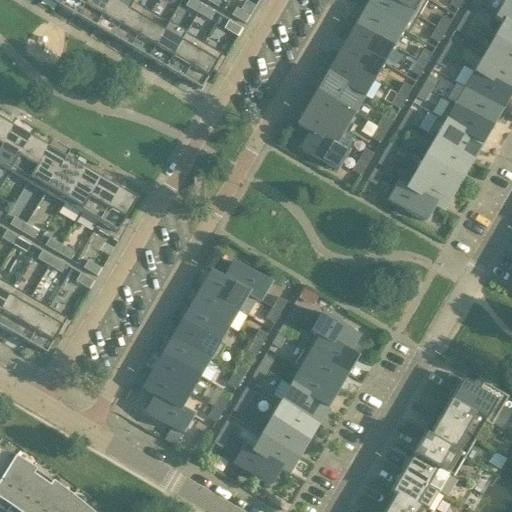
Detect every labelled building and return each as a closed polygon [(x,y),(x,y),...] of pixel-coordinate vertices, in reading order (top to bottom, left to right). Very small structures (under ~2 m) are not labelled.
[(62,0),(58,7),(76,18),(86,0),(62,0)] [(86,0),(76,18),(94,28),(110,0),(86,0)] [(125,0),(110,0),(94,28),(112,38),(132,4),(125,0)] [(188,0),(184,7),(197,14),(202,6),(191,0),(188,0)] [(221,0),(205,0),(205,1),(217,8),(221,0)] [(407,35),(417,18),(387,0),(373,0),(367,10),(402,31),(402,32),(407,35)] [(387,0),(417,18),(427,0),(387,0)] [(457,11),(463,0),(451,0),(449,6),(457,11)] [(494,19),(502,24),(503,23),(511,28),(511,4),(505,0),(494,19)] [(132,4),(112,38),(129,49),(149,14),(132,4)] [(214,13),(202,6),(197,14),(209,21),(214,13)] [(245,25),(250,17),(236,9),(231,17),(245,25)] [(467,9),(461,20),(469,25),(476,14),(467,9)] [(402,31),(367,10),(357,27),(392,48),(402,32),(402,31)] [(149,14),(129,49),(147,59),(167,25),(149,14)] [(435,28),(444,33),(450,22),(441,17),(435,28)] [(463,36),(469,25),(461,20),(454,31),(463,36)] [(223,30),(237,38),(242,30),(228,22),(223,30)] [(511,28),(503,23),(502,24),(493,39),(511,50),(511,28)] [(167,25),(147,59),(164,69),(185,35),(167,25)] [(383,64),(392,48),(357,27),(347,44),(383,64)] [(438,44),(444,33),(435,28),(429,39),(438,44)] [(185,35),(164,69),(182,80),(202,45),(185,35)] [(483,56),(511,72),(511,50),(493,39),(483,56)] [(441,53),(449,58),(456,47),(447,42),(441,53)] [(373,81),(383,64),(347,44),(338,60),(373,81)] [(202,45),(182,80),(201,91),(211,72),(216,74),(225,59),(202,45)] [(423,50),(416,61),(424,66),(431,55),(423,50)] [(443,69),(449,58),(441,53),(435,64),(443,69)] [(473,73),(509,93),(511,87),(511,72),(483,56),(473,73)] [(363,98),(373,81),(338,60),(328,77),(363,98)] [(418,77),(424,66),(416,61),(410,72),(418,77)] [(509,93),(473,73),(464,89),(499,110),(500,109),(509,93)] [(421,87),(430,92),(436,81),(428,76),(421,87)] [(354,114),(363,98),(328,77),(319,92),(318,94),(354,114)] [(396,95),(405,100),(411,89),(402,84),(396,95)] [(424,103),(430,92),(421,87),(415,98),(424,103)] [(464,89),(454,105),(454,106),(491,128),(502,110),(500,109),(499,110),(464,89)] [(306,109),(344,131),(354,114),(318,94),(319,92),(317,91),(306,109)] [(399,111),(405,100),(396,95),(390,106),(399,111)] [(444,123),(481,144),(491,128),(454,106),(454,105),(449,102),(438,120),(444,123)] [(334,148),(335,146),(344,131),(306,109),(296,127),(310,135),(311,134),(334,148)] [(409,109),(402,120),(410,125),(417,114),(409,109)] [(383,117),(377,128),(385,133),(392,122),(383,117)] [(0,120),(0,147),(12,127),(0,120)] [(404,136),(410,125),(402,120),(396,131),(404,136)] [(444,123),(434,139),(470,160),(469,161),(471,162),(481,144),(444,123)] [(12,127),(0,147),(0,167),(9,172),(29,138),(12,127)] [(379,144),(385,133),(377,128),(371,139),(379,144)] [(311,134),(310,135),(301,151),(336,172),(347,153),(335,146),(334,148),(311,134)] [(29,138),(9,172),(27,183),(47,148),(29,138)] [(460,176),(469,161),(470,160),(434,139),(425,156),(460,176)] [(389,143),(382,154),(391,159),(397,147),(389,143)] [(47,148),(27,183),(45,193),(65,159),(47,148)] [(364,150),(358,161),(366,166),(373,155),(364,150)] [(385,169),(391,159),(382,154),(376,164),(385,169)] [(415,173),(450,193),(460,176),(425,156),(415,173)] [(65,159),(45,193),(62,204),(82,169),(65,159)] [(360,177),(366,166),(358,161),(352,172),(360,177)] [(82,169),(62,204),(80,214),(100,179),(82,169)] [(373,170),(366,181),(375,186),(382,175),(373,170)] [(432,205),(432,206),(440,211),(450,193),(415,173),(406,188),(405,189),(432,205)] [(97,224),(118,190),(100,179),(80,214),(96,224),(97,224)] [(203,200),(203,179),(193,179),(192,200),(203,200)] [(422,222),(432,206),(432,205),(405,189),(406,188),(398,183),(387,202),(422,222)] [(97,224),(96,224),(94,229),(117,243),(130,222),(125,219),(136,200),(118,190),(97,224)] [(21,233),(26,225),(13,218),(9,226),(21,233)] [(38,232),(26,225),(21,233),(33,240),(38,232)] [(1,239),(13,246),(18,239),(5,231),(1,239)] [(56,254),(61,246),(49,238),(44,247),(56,254)] [(30,246),(18,239),(13,246),(25,253),(30,246)] [(73,253),(61,246),(56,254),(68,260),(73,253)] [(36,260),(49,267),(53,259),(41,252),(36,260)] [(65,266),(53,259),(49,267),(61,274),(65,266)] [(97,278),(101,270),(87,262),(82,270),(97,278)] [(248,295),(247,296),(260,303),(271,285),(235,264),(225,280),(225,281),(248,295)] [(203,290),(238,311),(247,296),(248,295),(225,281),(225,280),(213,273),(203,290)] [(75,283),(89,291),(94,283),(79,275),(75,283)] [(0,309),(12,289),(0,282),(0,309)] [(0,328),(9,334),(30,300),(12,289),(0,309),(0,328)] [(203,290),(193,307),(229,328),(238,311),(203,290)] [(278,298),(271,308),(280,313),(286,303),(278,298)] [(47,310),(30,300),(9,334),(27,344),(47,310)] [(293,306),(287,317),(295,322),(301,311),(293,306)] [(219,345),(219,344),(229,328),(193,307),(183,324),(219,345)] [(273,324),(280,313),(271,308),(265,319),(273,324)] [(47,310),(27,344),(45,355),(56,336),(61,339),(70,323),(47,310)] [(310,333),(313,334),(314,333),(346,352),(346,351),(356,335),(321,314),(310,333)] [(283,323),(277,334),(285,339),(292,328),(283,323)] [(219,345),(183,324),(174,339),(173,340),(209,361),(209,362),(214,365),(224,347),(219,344),(219,345)] [(258,331),(252,342),(260,347),(267,336),(258,331)] [(357,357),(346,351),(346,352),(314,333),(313,334),(304,350),(346,375),(357,357)] [(279,350),(285,339),(277,334),(271,345),(279,350)] [(199,378),(209,362),(209,361),(173,340),(174,339),(172,338),(162,356),(199,378)] [(254,357),(260,347),(252,342),(246,352),(254,357)] [(336,393),(346,375),(304,350),(293,367),(299,370),(299,369),(335,390),(334,391),(336,393)] [(190,395),(199,378),(162,356),(151,373),(154,375),(154,374),(190,395)] [(264,356),(257,367),(266,372),(272,361),(264,356)] [(238,363),(232,375),(241,380),(247,369),(238,363)] [(259,383),(266,372),(257,367),(251,378),(259,383)] [(299,370),(289,386),(325,407),(334,391),(335,390),(299,369),(299,370)] [(180,411),(181,410),(190,395),(154,374),(154,375),(144,391),(156,399),(157,398),(180,411)] [(235,391),(241,380),(232,375),(226,385),(235,391)] [(450,402),(450,403),(484,423),(490,427),(507,398),(482,383),(478,391),(457,379),(445,400),(450,402)] [(315,423),(325,407),(289,386),(280,402),(280,403),(315,423)] [(244,389),(238,401),(246,406),(253,394),(244,389)] [(219,397),(213,408),(221,413),(228,402),(219,397)] [(193,417),(181,410),(180,411),(157,398),(156,399),(147,415),(170,429),(182,435),(182,436),(193,417)] [(270,419),(305,440),(315,423),(280,403),(280,402),(275,399),(264,417),(269,420),(270,419)] [(240,416),(246,406),(238,401),(232,411),(240,416)] [(474,440),(484,423),(450,403),(439,420),(474,440)] [(215,424),(221,413),(213,408),(206,419),(215,424)] [(474,440),(439,420),(432,416),(421,434),(424,436),(459,457),(458,458),(462,460),(474,440)] [(296,457),(305,440),(270,419),(269,420),(260,436),(296,457)] [(225,422),(218,434),(227,439),(233,427),(225,422)] [(174,448),(182,435),(170,429),(164,441),(174,448)] [(220,449),(227,439),(218,434),(212,444),(220,449)] [(285,474),(296,457),(260,436),(251,451),(250,452),(277,468),(277,469),(285,474)] [(413,455),(448,475),(458,458),(459,457),(424,436),(413,455)] [(250,452),(251,451),(243,446),(232,465),(267,486),(277,469),(277,468),(250,452)] [(0,511),(86,511),(71,499),(50,483),(24,466),(5,454),(0,450),(0,511)] [(437,494),(448,475),(413,455),(403,474),(437,494)] [(426,511),(427,511),(437,494),(403,474),(391,493),(395,496),(396,495),(425,511),(426,511)] [(425,511),(396,495),(395,496),(385,511),(428,511),(427,511),(426,511),(425,511)]
